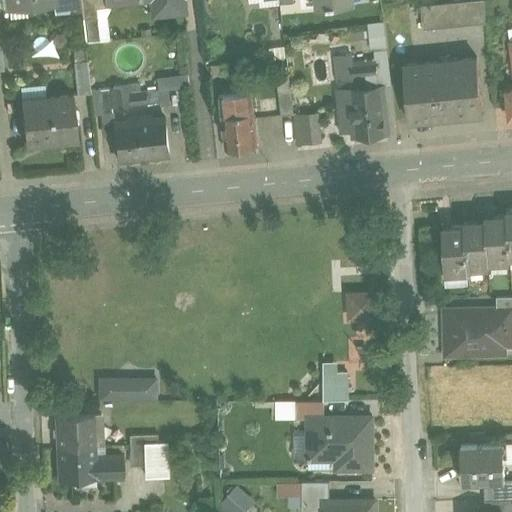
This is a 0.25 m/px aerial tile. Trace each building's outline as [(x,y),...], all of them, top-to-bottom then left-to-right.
[(81,0),(69,0),(71,10),(83,9),(81,0)] [(96,0),(82,0),(83,9),(84,17),(98,15),(97,2),(96,0)] [(185,0),(109,0),(109,1),(118,0),(155,0),(157,12),(187,9),(185,0)] [(485,0),(460,0),(422,4),(425,27),(488,21),(485,0)] [(363,21),(367,49),(383,47),(380,19),(363,21)] [(478,57),(405,64),(411,119),(483,112),(478,57)] [(88,58),(75,59),(78,91),(92,90),(88,58)] [(391,58),(354,62),(355,78),(379,76),(380,85),(394,84),(391,58)] [(129,91),(128,83),(116,85),(117,105),(162,100),(161,88),(129,91)] [(116,85),(103,86),(106,110),(118,109),(117,105),(116,85)] [(370,87),(354,89),(355,97),(353,97),(353,106),(343,107),(345,127),(356,126),(357,134),(375,133),(375,134),(376,135),(377,136),(378,137),(380,137),(382,137),(384,136),(385,135),(386,134),(386,131),(389,131),(384,94),(371,95),(370,87)] [(254,90),(221,93),(226,147),(259,143),(254,90)] [(75,91),(23,97),(27,140),(79,134),(75,91)] [(317,140),(316,110),(291,111),(293,141),(317,140)] [(167,116),(115,121),(119,157),(171,152),(167,116)] [(508,215),(486,216),(487,220),(489,261),(510,259),(510,255),(508,215)] [(487,220),(465,221),(465,226),(468,266),(489,265),(489,261),(487,220)] [(465,226),(443,227),(446,271),(468,270),(468,266),(465,226)] [(374,328),(378,292),(344,289),(340,325),(374,328)] [(511,307),(445,310),(447,354),(504,352),(503,328),(511,327),(511,307)] [(338,371),(326,371),(326,399),(338,399),(338,371)] [(122,377),(101,377),(101,396),(158,396),(158,377),(138,377),(135,381),(126,381),(122,377)] [(326,399),(296,399),(296,416),(309,416),(309,414),(326,414),(326,399)] [(94,412),(57,413),(59,445),(95,444),(94,412)] [(326,414),(309,414),(309,416),(310,449),(338,449),(338,466),(373,465),(374,415),(326,414)] [(159,440),(159,432),(131,433),(132,442),(171,442),(170,440),(159,440)] [(171,442),(132,442),(132,464),(171,463),(171,442)] [(504,443),(460,445),(463,482),(485,482),(505,481),(505,480),(504,443)] [(95,444),(59,445),(60,477),(96,476),(96,454),(95,444)] [(123,453),(96,454),(96,476),(124,475),(123,453)] [(285,495),(285,505),(297,505),(295,477),(273,478),(274,495),(285,495)] [(331,479),(303,479),(303,511),(322,511),(323,499),(331,498),(331,479)] [(511,479),(505,480),(505,481),(485,482),(485,500),(509,499),(511,498),(511,479)] [(228,511),(240,511),(252,499),(233,482),(216,501),(228,511)] [(331,498),(323,499),(322,511),(376,511),(377,498),(331,498)]
